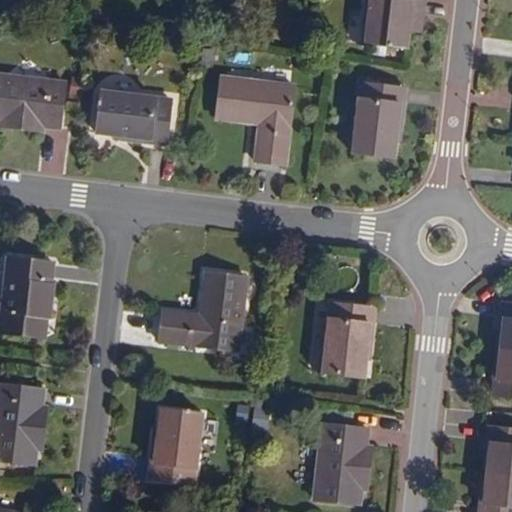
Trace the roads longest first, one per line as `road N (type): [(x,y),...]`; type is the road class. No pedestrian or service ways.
road 1 (residential): [(86,511),(121,200)]
road 2 (residential): [(406,240),(369,227),(121,200)]
road 3 (residential): [(442,283),(417,511)]
road 4 (residential): [(473,0),(450,205)]
road 5 (residential): [(121,200),(0,186)]
